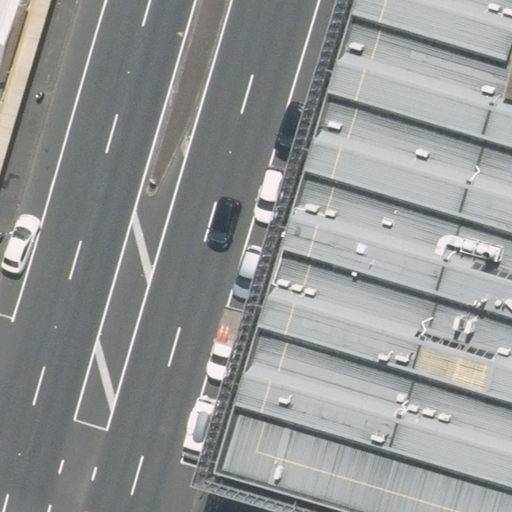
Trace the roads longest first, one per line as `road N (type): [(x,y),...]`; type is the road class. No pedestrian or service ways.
road 1 (primary): [(258,0),(213,140),(115,275)]
road 2 (primary): [(115,275),(123,121),(159,0)]
road 3 (primary): [(115,275),(60,476)]
